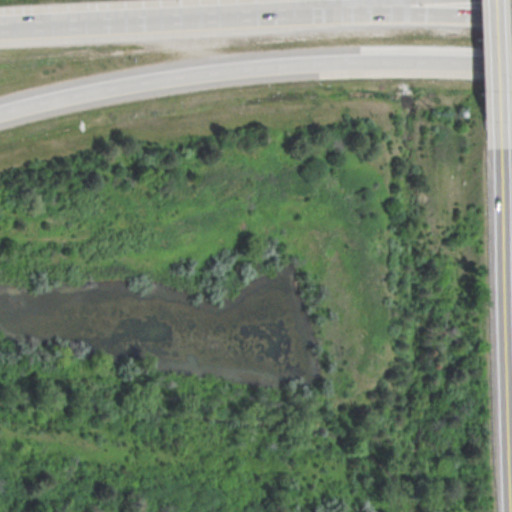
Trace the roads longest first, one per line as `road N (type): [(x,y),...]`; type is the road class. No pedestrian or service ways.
road 1 (motorway): [(511,64),(306,63),(103,88),(0,112)]
road 2 (secondary): [(497,151),(508,511)]
road 3 (motorway): [(347,9),(0,25)]
road 4 (motorway): [(511,16),(347,9)]
road 5 (secondary): [(492,0),(497,151)]
